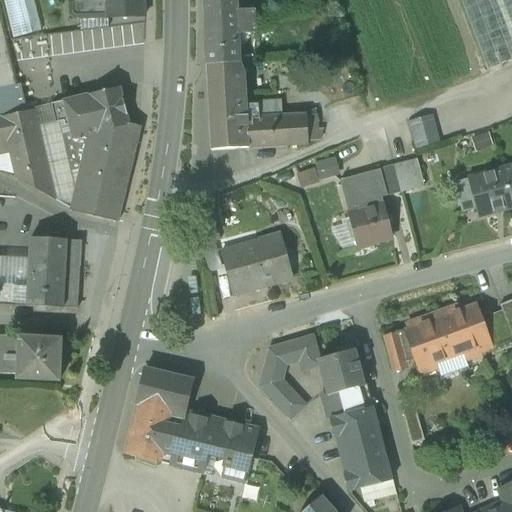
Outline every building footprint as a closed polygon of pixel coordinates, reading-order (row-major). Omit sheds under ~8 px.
[(1,0),(10,36),(38,30),(31,0),(1,0)] [(79,19),(78,0),(71,0),(69,3),(69,16),(73,20),(79,19)] [(78,0),(79,19),(107,18),(107,19),(143,18),(142,0),(78,0)] [(235,0),(202,0),(203,25),(254,22),(253,11),(236,12),(235,0)] [(511,0),(458,0),(486,69),(511,58),(511,0)] [(107,27),(107,19),(107,18),(79,19),(73,20),(75,31),(107,27)] [(0,20),(0,119),(33,111),(32,109),(23,112),(0,20)] [(254,22),(203,25),(206,67),(239,65),(237,35),(255,34),(254,22)] [(239,65),(206,67),(210,151),(247,149),(244,104),(243,77),(239,65)] [(511,115),(511,86),(491,94),(501,119),(511,115)] [(118,89),(50,106),(54,125),(67,122),(68,130),(71,142),(87,139),(88,137),(128,128),(127,125),(118,89)] [(279,103),(244,104),(247,149),(281,148),(280,119),(279,103)] [(33,111),(0,119),(0,154),(1,148),(7,147),(15,179),(51,199),(36,129),(33,111)] [(304,117),(280,119),(281,148),(307,146),(307,143),(319,143),(321,131),(316,131),(315,113),(304,113),(304,117)] [(54,125),(36,129),(51,199),(68,212),(81,161),(69,164),(62,132),(68,130),(67,122),(54,125)] [(128,128),(88,137),(87,139),(81,161),(68,212),(117,224),(140,128),(127,125),(128,128)] [(87,139),(71,142),(68,130),(62,132),(69,164),(81,161),(87,139)] [(294,168),(298,185),(337,176),(333,160),(294,168)] [(416,161),(393,167),(400,194),(423,188),(416,161)] [(393,167),(379,170),(379,171),(386,197),(400,194),(393,167)] [(511,170),(502,173),(511,210),(511,209),(511,170)] [(379,171),(339,182),(348,216),(347,216),(350,226),(357,251),(358,250),(373,246),(374,246),(374,244),(391,239),(381,199),(386,197),(379,171)] [(502,173),(467,182),(475,211),(477,219),(511,210),(502,173)] [(475,211),(467,182),(454,185),(462,214),(475,211)] [(211,211),(197,215),(205,244),(213,241),(214,243),(219,241),(211,211)] [(344,254),(357,251),(350,226),(337,229),(344,254)] [(219,241),(214,243),(217,253),(220,252),(258,242),(255,231),(219,241)] [(258,242),(220,252),(232,297),(291,281),(278,236),(258,242)] [(65,243),(30,239),(28,259),(27,287),(25,307),(25,308),(61,310),(65,243)] [(205,244),(200,245),(208,274),(222,270),(217,253),(214,243),(213,241),(205,244)] [(80,245),(65,243),(61,310),(75,311),(80,245)] [(0,286),(1,258),(0,257),(0,305),(25,307),(27,287),(0,286)] [(0,286),(27,287),(28,259),(1,258),(0,286)] [(511,300),(499,306),(510,334),(511,337),(511,300)] [(476,307),(453,315),(451,309),(433,316),(449,359),(475,350),(477,355),(492,350),(483,326),(476,307)] [(433,316),(411,324),(414,329),(403,333),(411,355),(419,376),(436,370),(434,365),(449,359),(433,316)] [(510,334),(498,339),(491,323),(483,326),(492,350),(493,349),(495,355),(511,348),(511,337),(510,334)] [(396,334),(383,338),(388,355),(403,351),(406,357),(411,355),(403,333),(397,335),(396,334)] [(0,374),(15,376),(17,339),(0,337),(0,374)] [(313,338),(293,343),(298,362),(300,372),(319,367),(317,362),(319,361),(313,338)] [(17,339),(15,376),(15,380),(57,383),(60,341),(17,339)] [(293,343),(268,350),(265,360),(285,367),(298,362),(293,343)] [(352,347),(337,351),(338,356),(319,361),(317,362),(319,367),(327,396),(327,397),(357,389),(363,387),(352,347)] [(192,384),(143,372),(135,404),(137,405),(184,416),(185,414),(192,384)] [(304,407),(282,382),(260,377),(258,386),(291,420),(304,407)] [(357,389),(327,397),(327,396),(323,397),(329,419),(363,410),(357,389)] [(184,416),(137,405),(124,456),(158,464),(159,460),(171,463),(170,467),(172,468),(173,467),(184,416)] [(363,410),(329,419),(335,439),(339,438),(349,474),(344,475),(349,493),(361,489),(392,481),(372,408),(363,410)] [(214,421),(185,414),(184,416),(173,467),(201,474),(206,454),(214,421)] [(256,432),(214,421),(206,454),(225,459),(220,478),(243,484),(256,432)] [(392,481),(361,489),(364,501),(366,502),(396,495),(392,481)] [(511,511),(511,486),(499,492),(505,505),(508,511),(511,511)] [(332,511),(320,498),(303,511),(332,511)]
